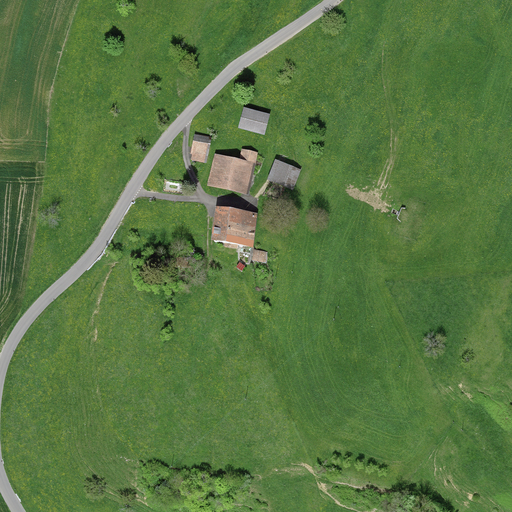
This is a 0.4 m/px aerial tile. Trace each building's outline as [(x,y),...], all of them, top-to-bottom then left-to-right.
[(248,112),(243,131),(267,137),(272,118),(248,112)] [(198,137),(192,164),(207,168),(213,140),(198,137)] [(219,157),(211,187),(249,196),(259,157),(244,153),(242,163),(219,157)] [(278,163),(270,181),(293,191),(301,173),(278,163)] [(221,212),(216,243),(253,249),(258,218),(221,212)] [(269,253),(257,253),(257,262),(269,262),(269,253)]
